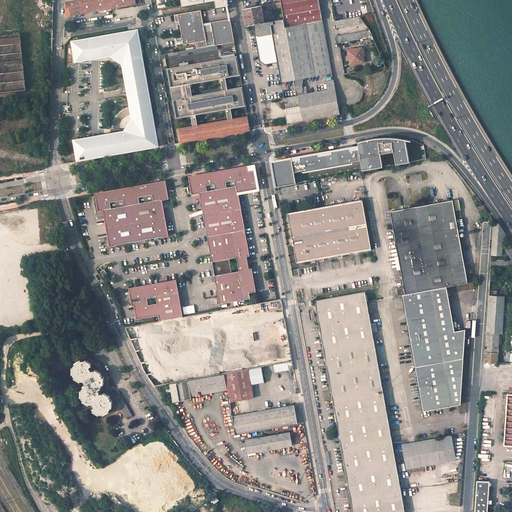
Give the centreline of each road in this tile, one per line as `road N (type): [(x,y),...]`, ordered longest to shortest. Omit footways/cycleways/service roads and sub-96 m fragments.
road 1 (residential): [(58,189),(73,245),(138,377),(190,451),(230,487),(308,511)]
road 2 (residential): [(172,154),(147,19),(68,32),(57,34),(53,175)]
road 3 (secondary): [(321,475),(263,152)]
road 4 (trunk): [(263,152),(408,131),(447,151),(511,225)]
road 5 (residential): [(486,226),(467,511)]
road 6 (trunk): [(388,0),(460,141),(511,220)]
road 7 (trunk): [(378,0),(395,58),(382,102),(346,124),(260,138)]
road 8 (trunk): [(511,191),(406,0)]
road 9 (secondary): [(260,138),(235,0)]
road 10 (secondary): [(172,154),(53,175)]
